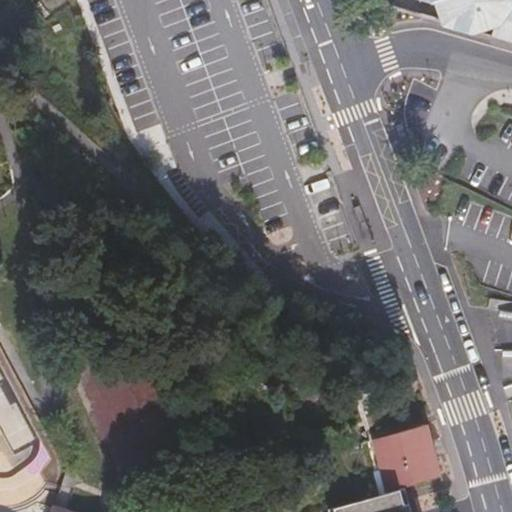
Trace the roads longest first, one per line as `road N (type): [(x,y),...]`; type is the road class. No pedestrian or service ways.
road 1 (tertiary): [(344,73),(502,511)]
road 2 (residential): [(344,73),(410,50),(511,71)]
